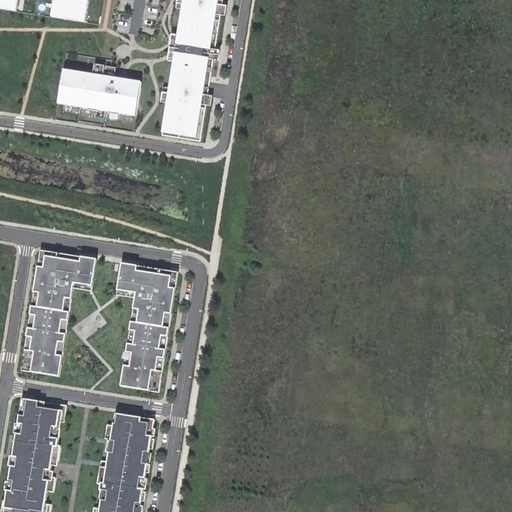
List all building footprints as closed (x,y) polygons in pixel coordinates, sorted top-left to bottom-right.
[(18,0),(0,0),(0,8),(17,11),(18,0)] [(54,0),(52,17),(86,22),(89,0),(54,0)] [(218,66),(219,56),(214,56),(220,20),(225,21),(226,11),(221,11),(223,0),(177,0),(176,8),(182,9),(178,36),(172,35),(169,49),(176,51),(170,88),(163,87),(161,102),(167,103),(162,135),(200,141),(205,111),(210,112),(212,102),(207,101),(213,65),(218,66)] [(93,75),(64,70),(58,104),(59,104),(59,105),(64,106),(64,105),(88,109),(88,110),(98,112),(99,110),(109,112),(108,113),(120,115),(120,114),(135,116),(141,83),(114,78),(116,68),(95,65),(93,75)] [(97,260),(41,250),(22,371),(59,377),(74,284),(93,287),(97,260)] [(179,273),(122,264),(117,296),(135,299),(121,387),(159,393),(179,273)] [(2,501),(0,510),(0,511),(50,511),(51,505),(46,505),(49,486),(54,487),(55,478),(51,477),(52,466),(58,466),(61,446),(58,446),(61,429),(58,428),(59,422),(65,423),(67,406),(22,399),(6,502),(2,501)] [(140,511),(155,420),(116,414),(114,426),(108,425),(104,447),(110,448),(107,471),(104,470),(99,499),(102,500),(101,509),(94,508),(93,511),(140,511)]
